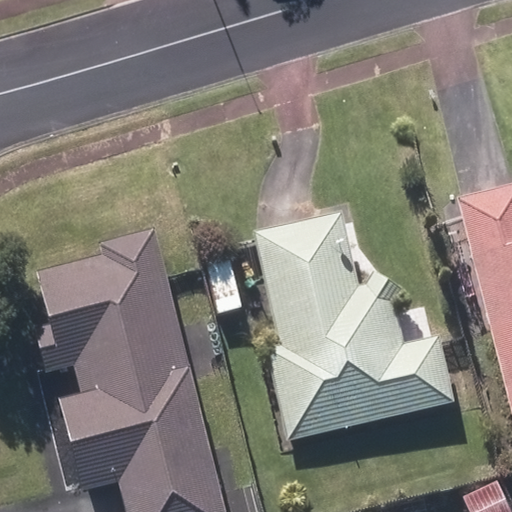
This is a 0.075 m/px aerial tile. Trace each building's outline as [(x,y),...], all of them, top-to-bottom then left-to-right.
[(511,194),(457,208),(511,426),(511,194)] [(266,359),(287,451),(455,412),(439,344),(403,352),(394,311),(402,297),(374,281),(366,292),(359,294),(342,219),(253,240),(280,356),(266,359)] [(120,488),(126,511),(221,511),(153,240),(101,252),(104,267),(37,284),(59,371),(78,366),(87,405),(59,411),(81,498),(120,488)] [(190,331),(198,369),(221,364),(212,326),(190,331)] [(464,507),(466,511),(504,511),(495,491),(464,507)] [(233,499),(235,511),(258,511),(255,495),(233,499)]
